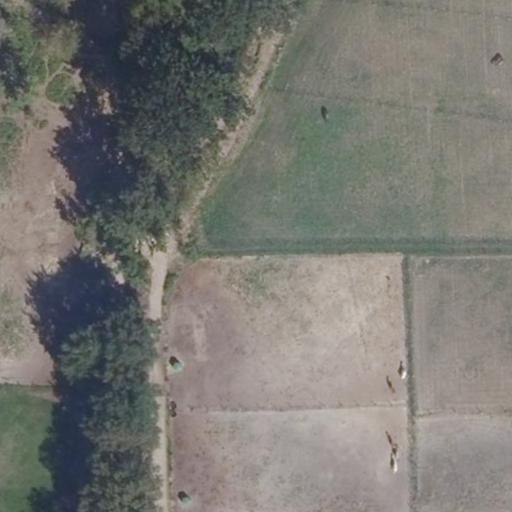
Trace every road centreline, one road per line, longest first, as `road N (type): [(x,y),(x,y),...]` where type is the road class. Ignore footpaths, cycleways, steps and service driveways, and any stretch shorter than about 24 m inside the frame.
road 1 (track): [(162,511),(156,275),(293,0)]
road 2 (track): [(133,0),(108,228),(108,511)]
